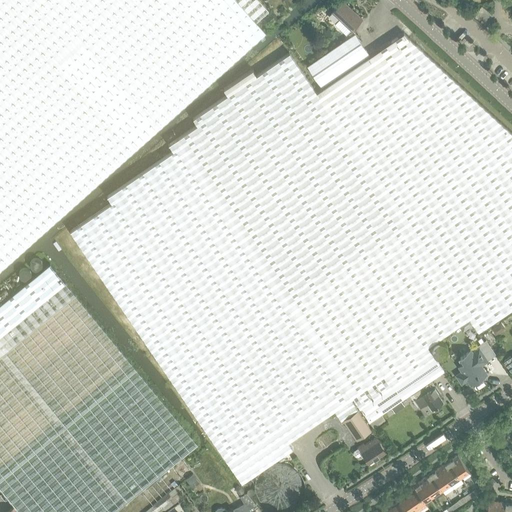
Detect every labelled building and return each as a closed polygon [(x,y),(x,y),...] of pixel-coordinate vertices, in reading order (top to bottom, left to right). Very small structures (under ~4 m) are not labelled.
[(253,21),(243,9),(235,0),(0,0),(0,269),(264,33),(253,21)] [(235,0),(243,9),(253,21),(267,9),(259,0),(235,0)] [(331,12),(338,19),(334,24),(345,35),(350,30),(361,18),(342,0),(331,12)] [(479,15),(476,19),(485,27),(489,22),(479,15)] [(355,33),(307,66),(321,87),(369,55),(369,54),(355,33)] [(369,55),(315,93),(324,106),(415,44),(403,33),(369,55)] [(80,224),(71,231),(212,439),(241,482),(292,447),(288,441),(292,438),(349,398),(352,396),(359,405),(432,355),(431,352),(427,346),(458,325),(468,318),(473,325),(477,331),(479,330),(511,307),(511,133),(415,44),(324,106),(315,93),(289,52),(256,75),(252,69),(224,89),(227,94),(193,118),(197,125),(176,139),(167,145),(172,152),(106,197),(111,203),(80,224)] [(0,304),(0,335),(61,285),(46,267),(0,304)] [(114,511),(197,445),(61,285),(0,335),(0,488),(19,511),(114,511)] [(463,332),(473,325),(468,318),(458,325),(463,332)] [(503,321),(492,327),(495,333),(506,327),(503,321)] [(489,331),(484,334),(490,345),(495,341),(489,331)] [(485,340),(477,345),(479,348),(480,350),(488,345),(485,340)] [(467,379),(470,384),(486,373),(481,365),(487,360),(480,350),(479,348),(472,352),(470,350),(460,357),(464,363),(459,366),(462,371),(456,375),(461,383),(467,379)] [(511,354),(503,361),(511,372),(511,371),(511,354)] [(432,355),(359,405),(369,421),(391,406),(400,400),(427,381),(443,370),(434,357),(432,355)] [(439,392),(434,385),(432,387),(428,382),(412,393),(421,406),(426,402),(432,410),(438,406),(437,405),(442,401),(437,394),(439,392)] [(350,400),(336,410),(356,439),(371,429),(350,400)] [(400,400),(391,406),(394,412),(404,405),(400,400)] [(370,423),(374,428),(386,420),(382,415),(370,423)] [(357,446),(358,448),(354,451),(353,453),(355,456),(358,457),(362,454),(368,463),(385,451),(375,437),(364,445),(362,443),(357,446)] [(458,454),(448,460),(460,476),(469,470),(458,454)] [(182,459),(172,466),(181,480),(191,473),(182,459)] [(448,460),(439,466),(450,483),(460,476),(448,460)] [(439,466),(431,472),(442,489),(450,483),(439,466)] [(301,491),(301,487),(300,483),(297,478),(295,475),(292,473),(288,471),(284,470),(281,469),(275,470),(271,471),(268,473),(265,475),(263,478),(260,482),(259,486),(258,490),(259,494),(260,498),(262,502),(264,505),(267,508),(271,510),(275,511),(278,511),(280,511),(284,511),(288,510),(292,509),(295,506),(297,503),(300,499),(301,495),(301,491)] [(431,472),(422,478),(433,495),(442,489),(431,472)] [(193,473),(185,479),(189,485),(197,480),(193,473)] [(412,485),(415,489),(416,489),(424,501),(424,500),(433,495),(422,478),(412,485)] [(427,505),(424,500),(424,501),(416,489),(415,489),(406,495),(417,511),(427,505)] [(253,511),(250,506),(255,504),(249,491),(241,495),(244,502),(224,511),(253,511)] [(406,495),(398,501),(405,511),(416,511),(417,511),(406,495)] [(485,511),(496,511),(499,501),(488,499),(485,511)] [(405,511),(398,501),(389,507),(391,511),(405,511)] [(496,511),(508,511),(510,503),(499,501),(496,511)]
